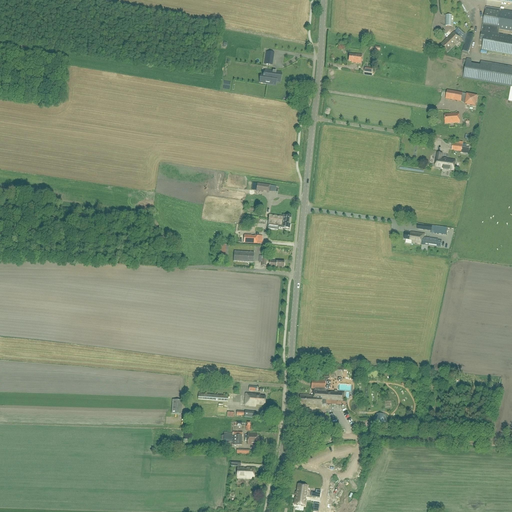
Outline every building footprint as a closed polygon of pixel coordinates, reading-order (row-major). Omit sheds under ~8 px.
[(511,32),(511,12),(486,8),(482,27),(483,27),(482,32),(480,41),(484,41),(482,50),(511,55),(511,37),(498,36),(499,30),(511,32)] [(453,32),(440,46),(448,53),(461,39),(453,32)] [(468,52),(473,38),(474,35),(468,33),(467,36),(462,51),(468,52)] [(266,52),(264,65),(271,66),(273,53),(266,52)] [(361,64),(362,55),(355,54),(354,55),(349,55),(348,61),(351,62),(351,63),(361,64)] [(463,65),(465,66),(463,78),(511,86),(511,68),(480,63),(480,67),(471,66),(471,62),(466,61),(463,60),(463,65)] [(276,82),(280,83),(281,74),(265,71),(264,77),(263,76),(263,78),(264,78),(263,84),(275,85),(276,82)] [(462,94),(447,91),(446,99),(461,102),(462,94)] [(459,114),(444,115),(445,124),(460,123),(459,114)] [(461,152),(462,145),(453,144),(452,151),(461,152)] [(441,158),(442,154),(437,153),(435,167),(440,168),(440,169),(453,171),(455,160),(441,158)] [(256,192),(263,193),(263,192),(267,192),(267,193),(269,194),(270,186),(257,184),(256,192)] [(289,229),(290,225),(291,217),(282,215),(282,217),(269,215),(268,224),(278,226),(278,228),(289,229)] [(447,236),(447,228),(435,227),(434,234),(447,236)] [(405,233),(404,240),(406,240),(405,246),(411,247),(412,242),(421,244),(421,245),(436,247),(437,247),(441,248),(442,241),(437,241),(438,239),(424,237),(425,234),(411,232),(410,234),(408,234),(409,233),(406,233),(406,234),(405,233)] [(244,235),(244,244),(257,244),(257,236),(254,236),(254,237),(251,237),(251,236),(244,235)] [(228,259),(228,245),(219,245),(218,254),(220,254),(220,259),(228,259)] [(233,261),(253,263),(253,253),(234,252),(233,261)] [(393,287),(382,286),(381,286),(375,285),(373,293),(380,294),(392,296),(393,287)] [(364,309),(365,306),(369,307),(371,297),(362,296),(362,297),(359,297),(359,296),(354,295),(353,305),(357,305),(357,308),(364,309)] [(328,379),(336,379),(336,376),(343,377),(344,368),(329,367),(328,379)] [(300,395),(299,405),(300,405),(305,406),(310,407),(321,408),(321,406),(326,406),(326,405),(345,406),(346,403),(342,402),(344,402),(344,392),(337,392),(337,391),(334,391),(334,392),(331,391),(331,393),(328,392),(328,391),(324,391),(325,382),(312,381),(311,389),(314,389),(314,390),(313,390),(313,396),(300,395)] [(255,407),(256,405),(264,406),(265,397),(260,396),(260,395),(250,394),(245,394),(244,405),(248,406),(255,407)] [(180,401),(173,403),(175,410),(177,410),(177,413),(182,411),(180,401)] [(227,417),(227,412),(227,405),(218,405),(218,416),(227,417)] [(375,422),(377,426),(382,426),(385,422),(388,421),(384,415),(377,414),(373,420),(375,422)] [(241,446),(242,439),(243,439),(243,434),(237,434),(237,436),(233,436),(233,442),(232,442),(232,434),(227,434),(227,433),(224,432),(224,436),(221,436),(221,441),(223,441),(223,442),(232,442),(232,445),(241,446)] [(261,438),(257,438),(257,433),(247,433),(247,445),(251,445),(251,446),(259,446),(259,445),(261,445),(261,438)] [(246,468),(246,469),(243,469),(243,468),(237,468),(237,478),(251,479),(251,477),(254,477),(254,468),(246,468)] [(357,486),(349,483),(346,491),(355,494),(357,486)] [(296,493),(295,496),(296,496),(305,497),(306,497),(307,494),(306,494),(307,487),(298,485),(297,493),(296,493)] [(352,502),(355,494),(346,491),(343,499),(352,502)] [(306,500),(305,500),(305,497),(296,496),(296,499),(295,499),(294,505),(305,507),(306,500)] [(342,502),(339,510),(344,511),(348,511),(351,505),(342,502)]
